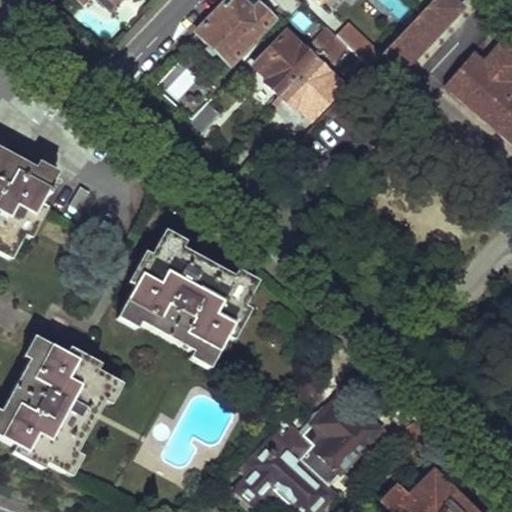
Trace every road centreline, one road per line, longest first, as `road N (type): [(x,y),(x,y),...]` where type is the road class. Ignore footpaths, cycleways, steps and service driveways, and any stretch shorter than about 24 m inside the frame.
road 1 (secondary): [(106,91),(333,289),(511,473)]
road 2 (unknown): [(246,211),(416,69),(485,0)]
road 3 (secondary): [(0,0),(106,91)]
road 4 (residential): [(106,91),(193,0)]
